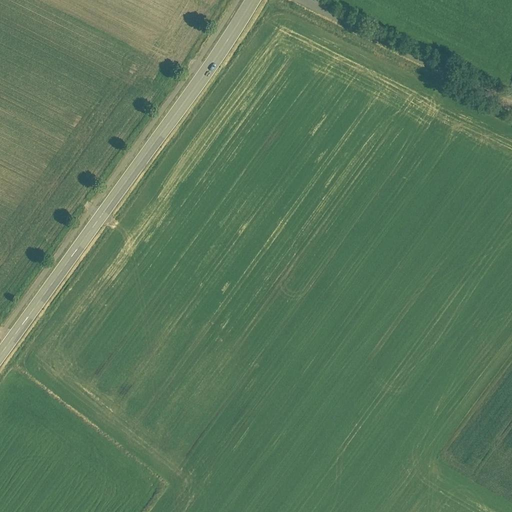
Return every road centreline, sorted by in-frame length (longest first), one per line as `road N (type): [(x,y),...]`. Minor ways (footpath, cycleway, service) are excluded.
road 1 (secondary): [(0,355),(252,0)]
road 2 (unclassified): [(303,0),(511,107)]
